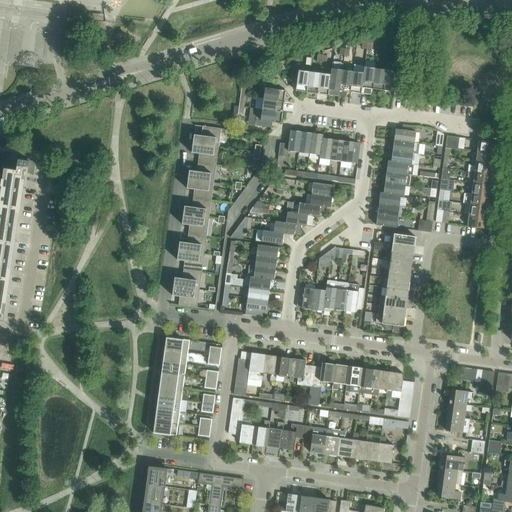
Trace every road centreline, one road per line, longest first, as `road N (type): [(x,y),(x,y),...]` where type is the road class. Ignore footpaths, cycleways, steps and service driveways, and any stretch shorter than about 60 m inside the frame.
road 1 (residential): [(285,333),(295,250),(346,213),(357,215),(371,115),(297,106),(295,119),(270,138),(266,169),(229,219)]
road 2 (unclassified): [(386,0),(0,114)]
road 3 (residential): [(496,361),(510,262),(504,246),(491,244),(432,240),(415,351)]
road 4 (residential): [(235,330),(161,314),(186,115)]
road 5 (unclassified): [(0,335),(21,325),(45,167)]
road 6 (residential): [(413,489),(267,470)]
road 7 (residential): [(413,489),(432,353)]
road 8 (residential): [(216,460),(142,452),(134,511)]
road 9 (residential): [(216,460),(235,330)]
road 10 (residential): [(285,333),(415,351)]
